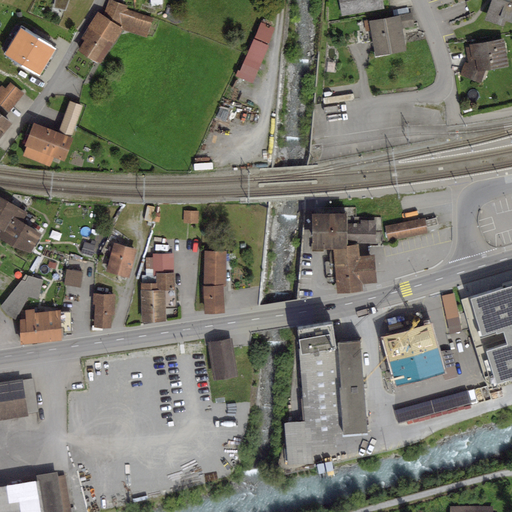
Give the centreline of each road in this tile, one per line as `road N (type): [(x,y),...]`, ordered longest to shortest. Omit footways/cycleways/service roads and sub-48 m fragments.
road 1 (tertiary): [(511,257),(349,303),(0,357)]
road 2 (track): [(511,470),(357,511)]
road 3 (unknown): [(55,437),(66,452),(99,464),(203,460)]
road 4 (track): [(281,0),(253,148)]
road 5 (residential): [(322,113),(430,97),(448,82)]
road 6 (unclassified): [(99,0),(36,111)]
